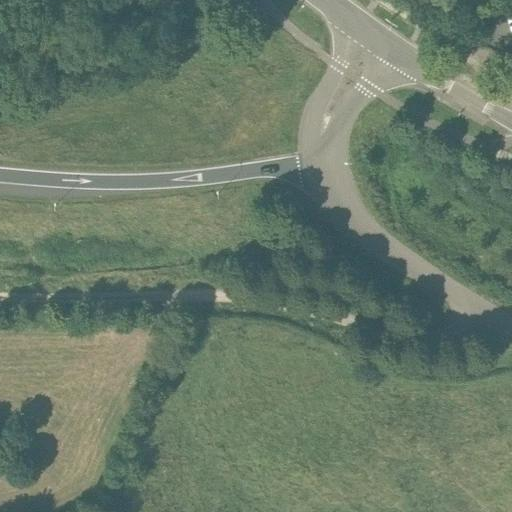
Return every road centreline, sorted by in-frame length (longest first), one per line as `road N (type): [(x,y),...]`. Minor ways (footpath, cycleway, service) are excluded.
road 1 (motorway): [(0,174),(181,180),(323,160)]
road 2 (track): [(313,309),(229,296),(0,297)]
road 3 (unclassified): [(511,326),(376,242),(338,201),(323,160)]
road 4 (tertiary): [(357,29),(311,118),(323,160)]
road 5 (tertiary): [(511,121),(396,56)]
road 6 (tertiary): [(323,160),(340,113),(396,56)]
